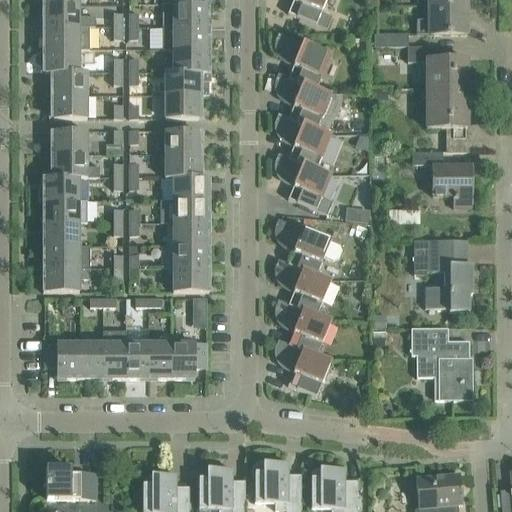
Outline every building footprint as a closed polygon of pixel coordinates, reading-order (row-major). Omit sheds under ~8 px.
[(294,0),(288,16),(327,32),(332,18),(321,14),(326,0),(294,0)] [(79,18),(79,7),(43,7),(43,21),(45,21),(45,30),(79,30),(79,29),(90,29),(95,29),(95,18),(79,18)] [(209,21),(209,7),(163,7),(163,30),(173,30),(206,30),(206,21),(209,21)] [(467,37),(467,7),(430,7),(430,21),(418,21),(418,37),(467,37)] [(113,16),(113,29),(123,29),(123,16),(113,16)] [(138,16),(129,16),(129,29),(138,29),(138,16)] [(90,53),(90,29),(79,29),(79,30),(45,30),(45,38),(43,38),(43,53),(79,53),(90,53)] [(123,42),(123,29),(113,29),(113,43),(123,42)] [(138,43),(138,29),(129,29),(129,43),(138,43)] [(206,38),(206,30),(173,30),(163,30),(163,53),(173,53),(209,53),(209,38),(206,38)] [(278,36),(276,41),(275,45),(275,50),(277,54),(280,57),(284,60),(295,64),(288,80),(316,91),(330,57),(278,36)] [(374,49),(408,49),(409,49),(408,36),(374,36),(374,49)] [(440,49),(409,49),(408,49),(408,64),(428,64),(428,90),(467,90),(467,61),(440,61),(440,49)] [(79,76),(79,74),(79,53),(43,53),(43,66),(45,66),(45,76),(53,76),(79,76)] [(209,66),(209,53),(173,53),(173,74),(173,76),(206,76),(206,66),(209,66)] [(114,62),(114,75),(123,75),(123,62),(114,62)] [(129,62),(129,75),(138,75),(138,62),(129,62)] [(87,74),(79,74),(79,76),(53,76),(53,84),(51,84),(51,98),(87,98),(87,74)] [(206,84),(206,76),(173,76),(173,74),(165,74),(165,98),(201,98),(209,98),(209,84),(206,84)] [(123,88),(123,75),(114,75),(114,88),(123,88)] [(138,88),(138,75),(129,75),(129,88),(138,88)] [(316,91),(288,80),(278,76),(276,81),(275,86),(275,90),(277,94),(280,97),(284,100),(295,104),(288,120),(327,136),(330,128),(333,125),(337,118),(341,111),(342,104),(343,97),(330,97),(316,91)] [(467,155),(467,90),(428,90),(428,130),(446,130),(446,155),(467,155)] [(87,122),(87,98),(51,98),(51,112),(53,112),(53,122),(87,122)] [(201,112),(201,98),(165,98),(165,122),(198,122),(198,112),(201,112)] [(114,108),(113,122),(123,122),(123,108),(114,108)] [(129,108),(129,122),(138,122),(138,108),(129,108)] [(330,137),(327,136),(288,120),(278,116),(276,121),(275,126),(276,130),(277,134),(280,138),(284,140),(295,144),(288,160),(316,172),(330,137)] [(198,143),(198,134),(165,133),(165,157),(201,157),(201,143),(198,143)] [(53,134),(53,143),(51,143),(51,157),(87,157),(87,134),(53,134)] [(123,134),(113,134),(113,147),(123,147),(123,134)] [(138,134),(129,134),(129,147),(138,147),(138,134)] [(442,155),(422,155),(413,155),(413,167),(433,167),(433,198),(454,197),(454,211),(471,211),(471,167),(442,167),(442,155)] [(316,172),(288,160),(278,156),(276,161),(275,166),(276,170),(277,174),(280,178),(284,180),(295,185),(288,202),(327,218),(332,204),(321,200),(331,178),(316,172)] [(87,169),(87,157),(51,157),(51,171),(53,171),(53,179),(79,179),(79,181),(100,181),(100,169),(87,169)] [(201,171),(201,157),(165,157),(165,181),(173,181),(173,179),(198,179),(198,171),(201,171)] [(113,167),(113,180),(123,180),(123,167),(113,167)] [(129,167),(129,180),(138,180),(138,167),(129,167)] [(79,203),(79,181),(79,179),(53,179),(46,179),(46,189),(43,189),(43,203),(79,203)] [(206,179),(198,179),(173,179),(173,181),(173,202),(209,202),(209,189),(206,189),(206,179)] [(123,193),(123,180),(113,180),(113,193),(123,193)] [(138,193),(138,180),(129,180),(129,193),(138,193)] [(209,202),(173,202),(162,202),(162,226),(173,226),(206,225),(206,217),(209,217),(209,202)] [(88,203),(79,203),(43,203),(43,217),(46,217),(46,226),(79,226),(79,225),(88,225),(88,203)] [(123,226),(123,213),(114,213),(114,226),(123,226)] [(129,213),(129,225),(138,226),(138,213),(129,213)] [(362,214),(361,227),(369,228),(370,214),(362,214)] [(316,278),(324,258),(334,262),(339,260),(342,253),(339,247),(330,244),(330,243),(278,222),(276,227),(275,231),(276,236),(277,240),(280,243),(284,246),(295,250),(288,266),(316,278)] [(138,239),(138,226),(129,225),(129,239),(138,239)] [(206,234),(206,225),(173,226),(173,249),(209,249),(209,234),(206,234)] [(79,248),(79,226),(46,226),(46,235),(43,235),(43,249),(79,248)] [(123,239),(123,226),(114,226),(114,239),(123,239)] [(467,243),(447,243),(413,243),(413,277),(427,278),(427,275),(449,275),(449,289),(425,290),(425,311),(449,311),(449,314),(469,314),(469,297),(472,297),(472,267),(464,267),(463,259),(467,259),(467,243)] [(90,248),(79,248),(43,249),(43,263),(46,263),(46,272),(90,272),(90,248)] [(209,262),(209,249),(173,249),(173,272),(206,272),(206,262),(209,262)] [(114,258),(114,271),(123,271),(123,258),(114,258)] [(138,271),(138,258),(129,258),(129,271),(138,271)] [(330,283),(316,278),(288,266),(278,262),(276,267),(275,272),(276,276),(277,280),(280,284),(284,286),(295,290),(288,306),(316,318),(330,283)] [(123,284),(123,271),(114,271),(114,284),(123,284)] [(138,284),(138,271),(129,271),(129,284),(138,284)] [(90,282),(90,272),(46,272),(46,280),(43,280),(43,295),(79,295),(79,282),(90,282)] [(206,280),(206,272),(173,272),(173,295),(209,295),(209,280),(206,280)] [(103,310),(103,301),(90,301),(90,310),(103,310)] [(116,301),(103,301),(103,310),(116,310),(116,301)] [(149,310),(149,301),(135,301),(135,310),(149,310)] [(161,310),(161,301),(149,301),(149,310),(161,310)] [(207,314),(207,301),(194,301),(194,314),(207,314)] [(330,324),(316,318),(288,306),(278,302),(276,307),(275,312),(276,316),(277,320),(280,324),(284,326),(295,331),(288,347),(316,358),(330,324)] [(469,362),(469,344),(448,344),(448,331),(411,331),(411,358),(416,358),(417,380),(444,380),(445,403),(473,403),(473,383),(469,383),(469,371),(465,371),(465,362),(469,362)] [(149,379),(149,346),(149,332),(126,332),(126,333),(126,346),(126,382),(140,382),(140,379),(149,379)] [(126,382),(126,346),(126,333),(102,333),(102,346),(103,379),(112,379),(112,382),(126,382)] [(330,364),(316,358),(288,347),(278,342),(276,348),(275,352),(275,356),(277,361),(280,364),(284,366),(295,371),(288,388),(316,399),(330,364)] [(207,371),(207,346),(195,346),(195,345),(172,346),(172,382),(185,382),(185,379),(195,379),(195,372),(207,371)] [(79,382),(79,346),(56,346),(44,346),(44,372),(56,372),(56,379),(66,379),(66,382),(79,382)] [(103,379),(102,346),(79,346),(79,382),(94,382),(94,379),(103,379)] [(172,382),(172,346),(149,346),(149,379),(157,379),(157,382),(172,382)] [(75,476),(75,470),(61,470),(60,466),(57,463),(53,462),(50,463),(47,466),(46,470),(46,503),(96,502),(96,476),(75,476)] [(263,465),(263,466),(260,467),(258,468),(256,469),(255,472),(254,474),(254,505),(275,505),(274,511),(301,511),(301,477),(288,477),(288,465),(263,465)] [(207,471),(207,472),(204,472),(202,474),(200,475),(199,477),(198,480),(198,511),(219,511),(218,511),(245,511),(245,483),(232,483),(232,471),(207,471)] [(319,471),(319,472),(317,473),(314,474),(313,475),(311,478),(311,480),(311,511),(331,511),(357,511),(357,483),(344,483),(344,471),(319,471)] [(511,511),(511,474),(511,477),(511,491),(501,493),(502,511),(511,511)] [(151,477),(151,478),(148,479),(146,480),(144,482),(143,484),(142,486),(142,511),(188,511),(189,489),(176,489),(176,477),(151,477)] [(416,481),(418,500),(418,511),(416,511),(453,511),(453,508),(462,507),(460,477),(416,481)]
